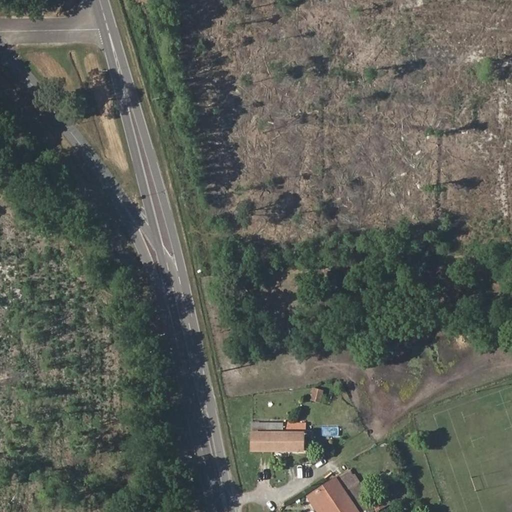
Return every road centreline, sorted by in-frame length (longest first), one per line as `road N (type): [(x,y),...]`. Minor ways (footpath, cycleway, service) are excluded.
road 1 (secondary): [(210,406),(178,257),(107,27)]
road 2 (residential): [(235,0),(282,143),(299,159),(511,141)]
road 3 (tertiary): [(86,152),(151,269),(213,511)]
road 4 (track): [(178,257),(511,231)]
road 5 (residential): [(0,491),(42,490),(64,457),(34,323),(0,271)]
road 6 (secondary): [(158,246),(220,511)]
road 7 (secondary): [(107,27),(158,246)]
road 8 (tertiary): [(210,406),(158,246)]
road 9 (track): [(212,508),(271,493),(363,445)]
